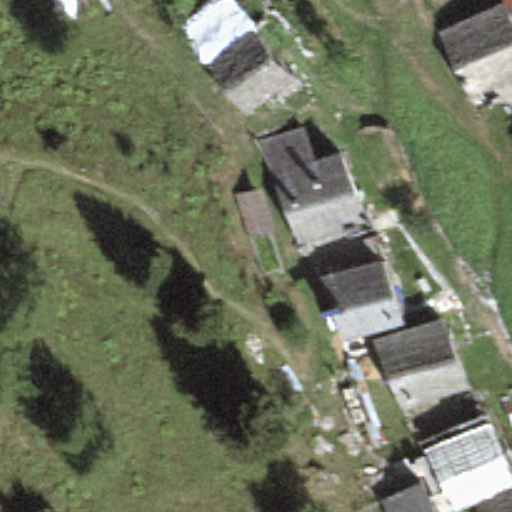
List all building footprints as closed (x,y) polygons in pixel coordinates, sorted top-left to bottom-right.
[(511,27),(460,47),(486,119),(511,107),(511,27)] [(236,35),(197,79),(243,130),(290,88),(236,35)] [(336,155),(267,181),(293,253),(360,224),(336,155)] [(383,256),(313,283),(339,354),(407,326),(383,256)] [(448,345),(378,372),(404,443),(472,415),(448,345)] [(488,432),(418,459),(437,511),(487,511),(511,502),(488,432)] [(434,511),(430,496),(390,507),(391,511),(434,511)]
